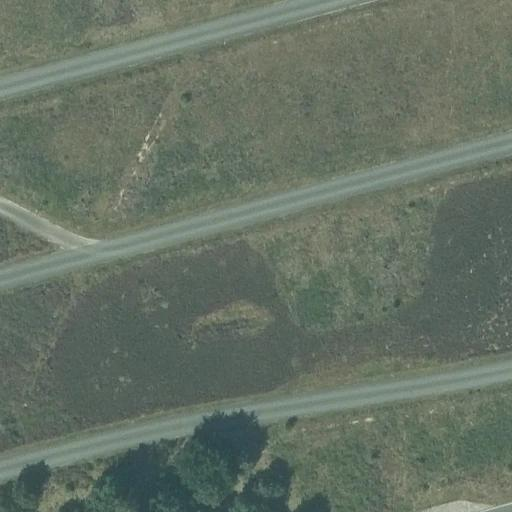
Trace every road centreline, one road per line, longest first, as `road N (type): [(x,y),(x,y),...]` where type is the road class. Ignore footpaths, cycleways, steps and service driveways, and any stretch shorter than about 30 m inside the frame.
road 1 (unknown): [(77,258),(511,148)]
road 2 (unknown): [(0,94),(362,0)]
